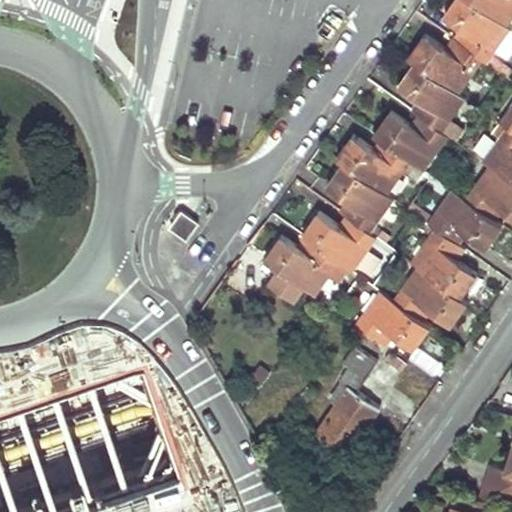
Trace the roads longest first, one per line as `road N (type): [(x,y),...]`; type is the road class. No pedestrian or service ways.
road 1 (secondary): [(100,264),(147,308),(226,432),(263,511)]
road 2 (residential): [(386,511),(511,328)]
road 3 (residential): [(260,176),(387,0)]
road 4 (secondary): [(119,164),(99,113),(75,84),(45,62),(0,47)]
road 5 (secondary): [(119,164),(162,0)]
road 6 (residential): [(120,205),(171,185),(260,176)]
road 7 (secondary): [(0,332),(55,310),(100,264)]
